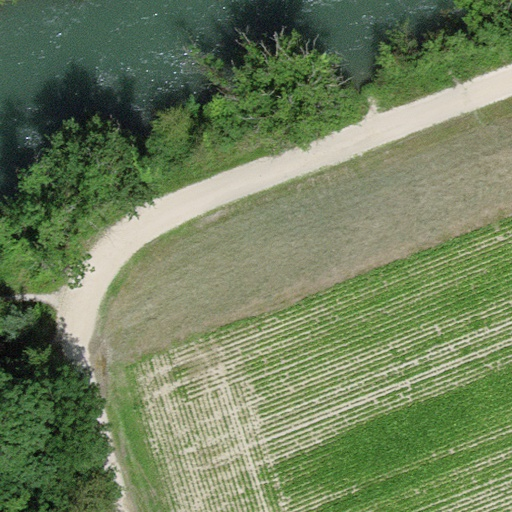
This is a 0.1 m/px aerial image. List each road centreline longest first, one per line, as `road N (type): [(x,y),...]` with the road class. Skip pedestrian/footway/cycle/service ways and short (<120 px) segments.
road 1 (track): [(43,270),(511,83)]
road 2 (track): [(114,511),(43,270)]
